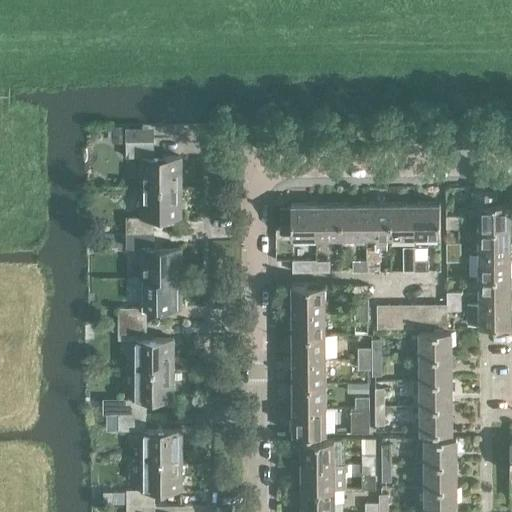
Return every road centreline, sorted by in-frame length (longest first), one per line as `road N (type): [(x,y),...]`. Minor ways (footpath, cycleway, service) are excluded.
road 1 (residential): [(254,511),(252,169)]
road 2 (residential): [(511,167),(252,169)]
